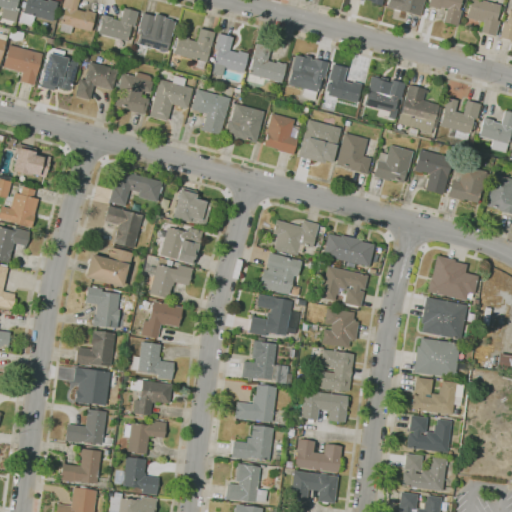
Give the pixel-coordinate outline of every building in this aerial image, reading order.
[(14,23),(0,18),(0,14),(2,8),(0,7),(0,0),(17,0),(16,7),(18,8),(14,23)] [(31,26),(18,23),(21,12),(22,12),(25,0),(40,0),(46,2),(46,0),(57,2),(52,21),(33,16),(31,26)] [(70,34),(59,31),(61,24),(60,23),(64,9),(61,8),(63,0),(77,0),(75,10),(84,12),(85,10),(95,13),(90,31),(71,27),(70,34)] [(423,0),(419,16),(385,7),(386,0),(423,0)] [(457,26),(442,22),(446,9),(438,7),(437,9),(427,6),(428,0),(459,0),(458,9),(461,10),(457,26)] [(494,37),(480,33),(483,22),(465,17),(469,0),(478,0),(499,5),(495,20),(498,21),(494,37)] [(97,33),(102,15),(111,17),(111,19),(119,21),(123,8),(126,9),(126,8),(131,9),(131,10),(137,11),(133,27),(130,27),(126,41),(97,33)] [(511,40),(499,37),(503,22),(505,23),(509,8),(511,9),(511,40)] [(166,52),(136,44),(139,34),(138,33),(139,29),(137,28),(141,13),(153,16),(154,14),(163,16),(163,19),(174,22),(166,52)] [(205,63),(172,54),(177,35),(187,37),(187,39),(195,42),(199,28),(214,33),(205,63)] [(15,41),(14,41),(13,41),(11,40),(10,39),(10,38),(9,38),(7,38),(9,30),(22,33),(22,34),(22,35),(22,37),(21,38),(20,39),(19,40),(18,40),(16,41),(15,41)] [(221,76),(211,74),(213,64),(216,50),(214,49),(218,34),(232,37),(229,49),(247,54),(242,73),(223,68),(221,76)] [(248,74),(251,63),(250,63),(255,43),(270,47),(266,61),(275,63),(275,61),(278,62),(278,63),(282,64),(282,63),(286,64),(280,83),(248,74)] [(33,85),(19,82),(21,73),(2,68),(7,45),(40,53),(35,75),(36,75),(33,85)] [(53,91),(38,87),(42,73),(40,73),(44,61),(45,61),(47,53),(50,54),(51,49),(63,52),(61,57),(77,61),(69,91),(57,87),(58,86),(55,85),(53,91)] [(313,101),(300,97),(303,89),(287,84),(294,55),(302,57),(302,55),(310,57),(310,59),(313,60),(313,59),(317,60),(317,59),(322,60),(322,61),(328,63),(324,78),(320,78),(319,82),(321,82),(319,89),(317,89),(316,92),(315,92),(313,101)] [(88,100),(74,96),(78,79),(83,80),(88,62),(116,69),(111,90),(92,85),(88,100)] [(334,97),(332,106),(324,104),(327,91),(325,91),(332,65),(346,68),(342,81),(351,83),(351,81),(360,84),(355,103),(334,97)] [(142,115),(128,111),(128,110),(112,105),(117,89),(114,88),(115,83),(118,84),(121,73),(134,77),(135,72),(148,76),(150,79),(149,81),(151,82),(148,93),(141,91),(140,97),(148,99),(144,113),(143,113),(142,115)] [(166,121),(148,116),(158,79),(171,83),(173,76),(184,79),(182,86),(191,88),(186,108),(184,108),(183,109),(177,107),(178,106),(170,104),(166,121)] [(393,120),(386,118),(388,112),(362,105),(370,76),(378,78),(379,77),(387,79),(386,79),(389,80),(404,84),(399,99),(397,98),(395,103),(397,103),(396,108),(394,107),(394,108),(396,109),(393,120)] [(430,133),(419,130),(396,123),(399,114),(398,113),(401,100),(404,101),(404,99),(403,99),(407,85),(425,90),(424,90),(427,91),(427,93),(424,93),(422,100),(438,105),(437,106),(441,107),(435,129),(431,128),(430,133)] [(218,135),(199,130),(200,127),(201,128),(205,114),(201,112),(201,113),(197,112),(197,111),(190,109),(195,90),(228,98),(218,135)] [(466,141),(453,137),(455,130),(439,126),(443,110),(442,110),(446,98),(456,101),(453,112),(462,114),(465,100),(480,104),(476,120),(472,119),(471,122),(475,123),(473,130),(469,129),(466,141)] [(254,143),(239,139),(238,141),(227,138),(227,137),(223,136),(227,120),(229,121),(234,104),(262,111),(254,143)] [(504,153),(489,149),(490,147),(490,146),(491,142),(492,140),(478,136),(481,124),(483,117),(492,120),(492,121),(500,124),(503,110),(507,111),(507,110),(511,112),(511,130),(510,133),(506,146),(505,151),(504,153)] [(291,155),(276,151),(276,149),(263,146),(266,134),(264,134),(270,113),(293,120),(291,126),(298,127),(295,139),(296,139),(291,155)] [(322,164),(296,157),(306,119),(340,128),(335,145),(331,162),(323,160),(322,164)] [(367,175),(348,170),(349,169),(334,165),(343,133),(366,139),(361,156),(369,159),(366,170),(368,171),(367,175)] [(44,177),(38,176),(37,176),(28,174),(28,175),(11,171),(17,148),(15,147),(16,144),(34,149),(33,153),(49,157),(44,177)] [(401,183),(388,180),(388,181),(372,177),(376,160),(384,162),(377,160),(379,152),(386,154),(389,145),(411,151),(405,174),(404,173),(401,183)] [(441,195),(423,190),(428,173),(425,172),(425,173),(423,172),(422,174),(412,171),(418,149),(450,158),(446,176),(441,195)] [(471,165),(465,163),(466,157),(473,159),(471,165)] [(476,204),(463,200),(462,201),(446,197),(450,181),(451,181),(454,171),(461,173),(463,166),(487,172),(481,194),(479,193),(476,204)] [(124,206),(107,202),(112,183),(115,184),(118,171),(161,182),(160,187),(161,187),(159,194),(158,193),(155,202),(137,197),(138,193),(128,190),(124,206)] [(511,214),(510,214),(510,215),(498,212),(499,210),(484,206),(492,174),(511,179),(511,193),(511,197),(511,214)] [(6,198),(0,196),(0,179),(10,182),(6,198)] [(13,193),(19,194),(21,186),(34,190),(32,198),(37,199),(33,216),(34,216),(33,220),(31,226),(30,226),(30,228),(0,219),(0,206),(9,208),(13,193)] [(203,226),(187,222),(171,218),(179,190),(195,194),(194,199),(205,202),(204,202),(210,203),(203,226)] [(139,212),(131,209),(132,203),(140,205),(139,212)] [(132,248),(112,243),(117,224),(103,221),(107,207),(141,215),(132,248)] [(296,256),(272,249),(276,235),(271,233),(275,220),(300,227),(302,220),(318,225),(314,238),(313,238),(310,248),(299,245),(296,256)] [(8,263),(0,260),(0,227),(11,231),(12,227),(28,232),(23,249),(21,249),(22,246),(13,243),(8,263)] [(190,265),(174,260),(175,260),(158,255),(166,227),(182,231),(186,232),(188,227),(202,231),(198,244),(197,244),(196,251),(197,251),(193,264),(190,263),(190,265)] [(368,267),(321,256),(326,234),(329,234),(329,232),(333,233),(332,235),(335,236),(335,233),(340,234),(339,237),(340,237),(340,235),(360,240),(360,241),(373,244),(368,267)] [(121,287),(84,277),(90,254),(107,259),(110,248),(132,253),(128,266),(127,270),(125,270),(121,287)] [(287,295),(257,287),(262,269),(266,270),(267,268),(264,268),(268,253),(300,261),(296,277),(292,276),(287,295)] [(464,301),(427,292),(436,256),(454,260),(453,262),(465,265),(464,273),(477,276),(473,295),(471,294),(470,298),(465,297),(464,301)] [(167,298),(148,293),(152,276),(146,274),(148,266),(155,268),(155,264),(172,269),(172,268),(176,269),(177,265),(192,269),(191,271),(187,286),(173,282),(171,286),(167,298)] [(11,309),(0,306),(0,266),(6,268),(1,291),(14,294),(11,309)] [(359,307),(343,304),(346,291),(337,289),(334,301),(319,298),(326,267),(366,276),(363,289),(359,288),(358,291),(362,292),(359,307)] [(115,329),(106,327),(106,328),(91,326),(91,323),(90,323),(91,319),(92,319),(93,317),(94,317),(95,304),(84,303),(86,287),(91,288),(92,286),(96,287),(95,288),(101,289),(100,291),(118,294),(116,309),(118,310),(116,322),(115,329)] [(284,336),(265,333),(265,337),(247,333),(251,314),(253,314),(252,317),(265,320),(267,312),(269,313),(269,309),(256,306),(258,295),(291,301),(284,336)] [(459,340),(420,332),(422,323),(419,323),(425,297),(465,305),(459,340)] [(155,339),(139,335),(143,320),(147,321),(150,311),(143,309),(145,300),(152,302),(152,301),(181,308),(176,328),(159,324),(155,339)] [(347,348),(320,344),(322,329),(329,330),(330,324),(323,323),(325,309),(352,313),(352,319),(354,319),(353,322),(357,322),(354,340),(351,340),(351,342),(348,342),(347,348)] [(135,336),(129,335),(131,326),(137,328),(135,336)] [(6,348),(0,347),(0,330),(9,332),(6,348)] [(109,367),(88,364),(88,365),(75,363),(77,347),(90,348),(90,345),(89,344),(91,332),(92,332),(92,330),(114,333),(109,367)] [(454,378),(412,372),(415,347),(418,347),(419,338),(459,344),(454,378)] [(291,384),(278,383),(270,382),(270,381),(240,377),(242,362),(253,363),(254,358),(250,358),(252,341),(260,342),(275,344),(272,364),(287,366),(286,374),(292,374),(291,384)] [(170,382),(155,380),(156,374),(136,371),(136,370),(130,369),(131,356),(138,357),(140,342),(159,345),(157,357),(159,358),(159,361),(172,363),(170,382)] [(347,392),(316,388),(318,371),(322,372),(322,370),(329,371),(329,373),(333,373),(333,368),(330,367),(330,369),(322,368),(322,367),(319,367),(321,350),(353,354),(347,392)] [(511,371),(496,369),(498,361),(494,360),(495,357),(498,357),(499,353),(511,355),(511,371)] [(104,406),(74,402),(75,390),(76,390),(77,383),(72,383),(74,367),(109,372),(104,406)] [(149,415),(132,414),(134,399),(138,400),(139,391),(130,390),(131,378),(141,379),(141,381),(170,384),(168,403),(151,402),(149,415)] [(451,414),(424,411),(424,412),(422,412),(422,411),(411,409),(411,406),(411,405),(411,400),(412,400),(412,396),(417,396),(417,393),(413,393),(415,378),(431,380),(429,395),(430,395),(431,394),(437,394),(438,387),(440,388),(440,387),(439,387),(440,383),(441,383),(441,381),(455,382),(455,384),(463,385),(461,398),(453,397),(451,414)] [(270,423),(253,420),(253,421),(233,418),(235,402),(251,404),(252,396),(254,396),(256,385),(275,387),(270,423)] [(346,396),(344,413),(345,413),(344,423),(327,421),(328,411),(317,409),(316,420),(300,418),(301,405),(300,405),(302,390),(346,396)] [(100,445),(78,442),(78,443),(64,441),(67,424),(84,426),(86,409),(94,410),(94,409),(99,409),(99,411),(105,412),(100,445)] [(446,453),(405,448),(409,416),(426,418),(424,433),(425,433),(425,432),(432,433),(433,425),(435,426),(436,419),(450,421),(446,453)] [(163,438),(147,436),(145,454),(126,452),(128,437),(123,437),(124,424),(129,425),(130,423),(146,425),(146,424),(150,425),(151,420),(165,422),(163,438)] [(267,461),(246,458),(246,460),(229,457),(232,441),(245,443),(246,438),(250,438),(251,425),(272,428),(267,461)] [(336,473),(294,467),(295,452),(297,439),(313,441),(312,453),(322,454),(324,444),(340,446),(340,453),(342,454),(341,457),(339,457),(339,458),(338,458),(336,473)] [(100,451),(96,478),(108,479),(107,489),(94,487),(95,484),(73,481),(73,483),(58,481),(61,460),(64,460),(63,464),(79,466),(80,457),(79,457),(80,449),(100,451)] [(441,492),(400,486),(404,454),(421,456),(419,470),(427,471),(428,464),(430,464),(431,458),(444,459),(444,462),(446,462),(445,465),(444,465),(441,492)] [(156,495),(131,492),(132,487),(122,486),(122,484),(114,483),(116,470),(123,471),(125,457),(144,459),(142,473),(144,473),(144,476),(157,477),(156,495)] [(265,503),(254,501),(254,502),(245,502),(239,501),(224,499),(226,483),(237,485),(238,482),(234,481),(234,478),(233,478),(234,474),(235,474),(235,471),(234,471),(235,466),(236,467),(236,464),(259,467),(257,475),(258,476),(258,480),(257,480),(256,482),(257,483),(257,487),(256,487),(256,489),(266,491),(265,503)] [(326,504),(321,503),(321,502),(316,502),(318,491),(307,490),(305,501),(299,500),(299,502),(293,501),(293,499),(289,499),(290,487),(289,487),(289,484),(291,485),(291,480),(290,480),(290,476),(292,477),(292,471),(317,474),(317,472),(322,473),(322,475),(336,477),(333,504),(326,503),(326,504)] [(55,511),(57,504),(70,506),(72,487),(95,490),(92,511),(55,511)] [(107,511),(110,499),(106,499),(107,491),(112,492),(112,493),(113,493),(114,491),(120,492),(120,494),(121,494),(120,498),(137,500),(140,500),(140,497),(156,499),(155,504),(154,504),(153,511),(107,511)] [(438,511),(397,511),(400,493),(416,494),(414,509),(422,509),(423,502),(425,502),(426,496),(440,497),(438,511)]
